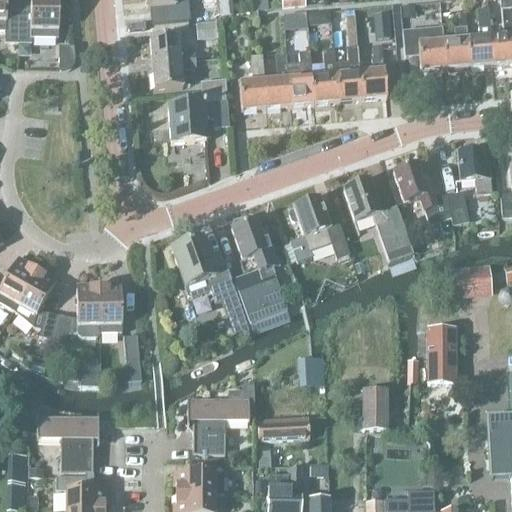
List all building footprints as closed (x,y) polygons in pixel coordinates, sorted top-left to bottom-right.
[(0,0),(0,34),(4,35),(4,46),(17,47),(18,13),(6,13),(5,0),(0,0)] [(18,13),(17,47),(31,47),(31,41),(57,42),(58,0),(30,0),(30,14),(18,13)] [(173,0),(144,0),(146,13),(174,11),(173,0)] [(288,0),(281,1),(282,12),(304,10),(303,0),(288,0)] [(511,67),(511,27),(509,0),(499,0),(498,0),(502,39),(489,41),(491,69),(511,67)] [(491,69),(489,41),(487,13),(475,14),(478,41),(466,42),(465,43),(467,72),(491,69)] [(320,16),(306,17),(307,29),(315,29),(320,22),(320,16)] [(372,19),(375,43),(390,41),(387,17),(372,19)] [(294,18),(283,19),(284,34),(295,34),(294,18)] [(353,20),(345,21),(346,33),(354,32),(353,20)] [(195,28),(196,43),(217,41),(216,26),(195,28)] [(440,31),(439,31),(401,35),(404,61),(417,59),(419,76),(420,76),(424,78),(431,78),(434,75),(443,74),(440,45),(442,45),(440,31)] [(442,45),(440,45),(443,74),(445,73),(447,78),(456,77),(457,72),(467,72),(465,43),(466,42),(465,31),(453,32),(454,44),(442,45)] [(149,42),(151,67),(195,64),(194,56),(179,57),(177,39),(149,42)] [(370,64),(371,75),(359,76),(361,105),(385,103),(380,50),(371,51),(372,63),(370,64)] [(359,76),(358,76),(356,51),(345,52),(348,77),(335,78),(337,107),(361,105),(359,76)] [(333,53),(321,54),(323,79),(311,80),(314,109),(337,107),(335,78),(333,53)] [(287,82),(290,111),(314,109),(311,80),(309,55),(297,57),(299,81),(287,82)] [(290,111),(287,82),(285,58),(273,59),(276,83),(263,84),(266,113),(290,111)] [(263,84),(263,85),(261,60),(250,61),(252,85),(238,87),(241,115),(266,113),(263,84)] [(195,64),(151,67),(153,93),(182,91),(180,73),(195,72),(195,64)] [(200,86),(201,99),(225,97),(224,84),(200,86)] [(214,133),(228,132),(226,106),(168,111),(171,148),(206,146),(204,125),(213,124),(214,133)] [(457,157),(459,186),(475,185),(476,200),(491,199),(488,168),(483,168),(482,155),(457,157)] [(417,167),(393,176),(404,207),(419,201),(429,230),(451,222),(446,199),(435,203),(427,179),(422,181),(417,167)] [(346,189),(345,192),(343,193),(354,226),(372,220),(376,230),(387,267),(412,258),(395,211),(385,214),(381,216),(369,184),(356,188),(353,186),(346,189)] [(461,196),(446,199),(451,222),(452,230),(468,227),(461,196)] [(511,198),(499,199),(501,223),(511,222),(511,198)] [(328,236),(326,233),(329,232),(319,201),(292,211),(293,213),(289,214),(287,218),(290,225),(293,227),(297,225),(303,241),(288,246),(296,267),(311,261),(309,256),(330,248),(336,263),(349,258),(339,232),(328,236)] [(260,273),(233,282),(249,328),(287,315),(270,268),(274,267),(270,254),(272,254),(268,241),(263,243),(256,223),(254,224),(253,221),(249,219),(233,225),(232,229),(233,232),(231,232),(242,264),(255,260),(260,273)] [(206,283),(214,307),(236,299),(225,268),(212,273),(201,243),(171,253),(184,291),(206,283)] [(0,308),(12,316),(35,274),(28,270),(29,268),(17,261),(0,291),(0,308)] [(449,274),(452,304),(491,299),(488,270),(449,274)] [(32,331),(40,334),(38,341),(51,344),(57,320),(44,317),(39,313),(56,283),(44,276),(43,279),(35,274),(12,316),(13,316),(32,331)] [(107,290),(98,290),(99,338),(121,337),(120,287),(107,288),(107,290)] [(99,338),(98,290),(89,291),(89,288),(75,288),(76,323),(70,323),(57,320),(51,344),(64,348),(66,338),(76,338),(76,339),(80,342),(96,342),(99,338)] [(427,333),(427,389),(455,389),(455,333),(427,333)] [(123,341),(125,366),(138,365),(136,340),(123,341)] [(300,379),(301,391),(314,390),(314,378),(300,379)] [(82,381),(80,390),(99,391),(99,381),(82,381)] [(362,434),(386,434),(386,393),(362,393),(362,434)] [(192,460),(224,460),(224,425),(247,425),(247,427),(248,427),(248,403),(247,403),(247,405),(187,405),(187,403),(186,403),(186,427),(187,427),(187,425),(192,425),(192,460)] [(511,419),(508,420),(486,420),(489,482),(510,481),(511,510),(511,419)] [(36,444),(37,444),(37,443),(60,443),(60,477),(92,478),(92,443),(96,443),(96,445),(98,445),(98,421),(96,421),(96,423),(37,422),(37,421),(36,421),(36,444)] [(257,424),(258,445),(309,443),(308,422),(257,424)] [(258,456),(259,472),(270,471),(269,455),(258,456)] [(175,490),(175,498),(211,498),(211,499),(223,499),(223,464),(194,464),(194,476),(172,476),(172,490),(175,490)] [(36,469),(28,469),(28,480),(36,481),(36,469)] [(327,470),(309,469),(309,479),(323,480),(323,477),(327,477),(327,470)] [(288,492),(301,493),(301,471),(289,471),(288,479),(288,492)] [(11,473),(11,485),(24,486),(25,474),(11,473)] [(288,479),(268,479),(268,492),(267,511),(300,511),(301,499),(288,499),(288,493),(288,492),(288,479)] [(64,495),(64,511),(103,511),(104,508),(106,508),(106,494),(84,494),(85,482),(55,482),(55,495),(64,495)] [(365,506),(365,511),(433,511),(432,497),(407,497),(407,504),(384,505),(365,506)] [(210,511),(211,499),(211,498),(175,498),(175,507),(172,507),(172,511),(210,511)]
